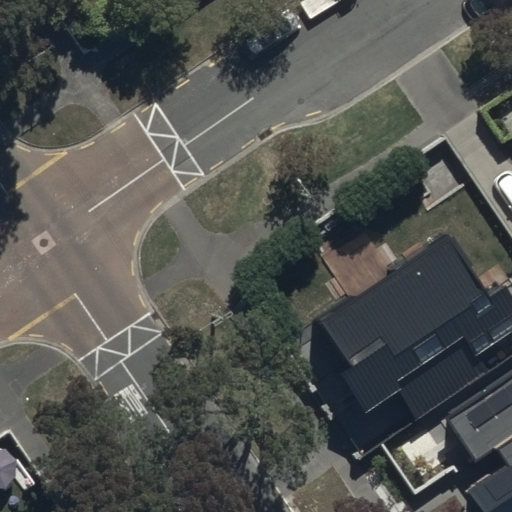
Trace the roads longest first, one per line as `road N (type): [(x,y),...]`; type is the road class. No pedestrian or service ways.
road 1 (residential): [(49,246),(409,0)]
road 2 (residential): [(49,246),(228,511)]
